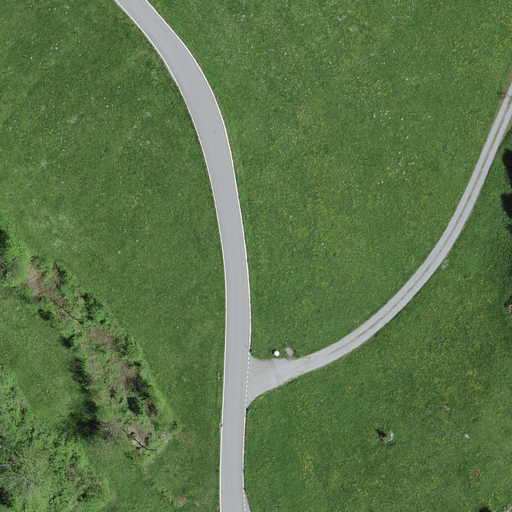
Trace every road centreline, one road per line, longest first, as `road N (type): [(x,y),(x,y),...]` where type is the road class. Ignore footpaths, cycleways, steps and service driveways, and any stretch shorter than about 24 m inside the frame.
road 1 (tertiary): [(130,0),(179,58),(220,162),(236,266),(231,511)]
road 2 (track): [(511,102),(452,236),(420,281),(313,363),(232,387)]
